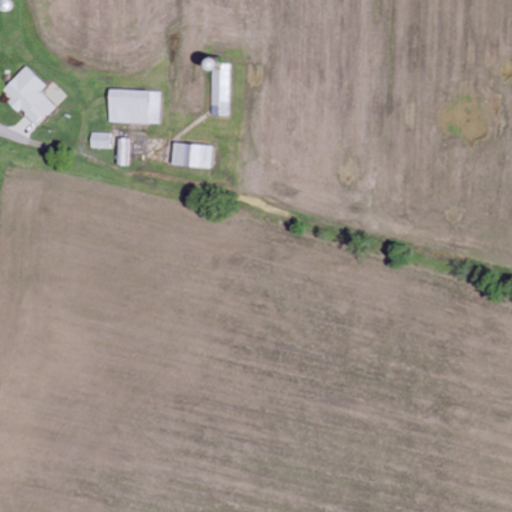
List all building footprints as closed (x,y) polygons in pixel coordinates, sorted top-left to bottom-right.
[(231,65),(223,65),(223,72),(214,72),(213,117),(230,117),(231,65)] [(54,83),(49,88),(29,67),(5,90),(13,99),(10,103),(20,113),(22,111),(37,126),(67,97),(54,83)] [(111,124),(161,125),(162,92),(112,90),(111,124)] [(112,150),(112,134),(93,133),(92,149),(112,150)] [(120,166),(131,166),(132,139),(121,139),(120,166)] [(175,166),(215,168),(216,146),(176,144),(175,166)]
